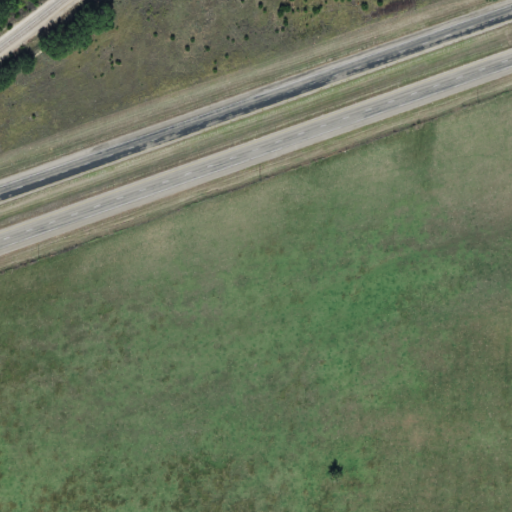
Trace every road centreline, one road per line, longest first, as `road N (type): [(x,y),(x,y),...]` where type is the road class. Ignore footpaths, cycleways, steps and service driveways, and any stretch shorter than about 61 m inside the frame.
road 1 (trunk): [(511,11),(0,194)]
road 2 (trunk): [(0,242),(511,63)]
